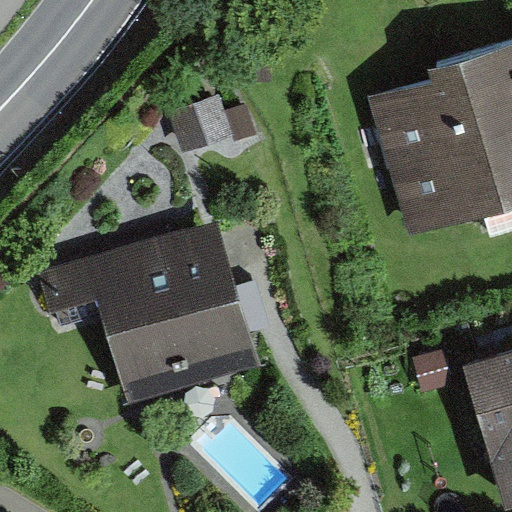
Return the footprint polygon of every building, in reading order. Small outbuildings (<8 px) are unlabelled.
[(511,29),(427,57),(432,73),(366,94),(410,229),(472,209),(483,242),(511,233),(511,29)] [(160,140),(173,184),(224,168),(210,124),(160,140)] [(238,219),(56,266),(68,312),(118,299),(145,402),(277,367),(238,219)] [(511,479),(511,355),(474,367),(508,481),(511,479)] [(412,425),(446,415),(437,381),(403,390),(412,425)]
